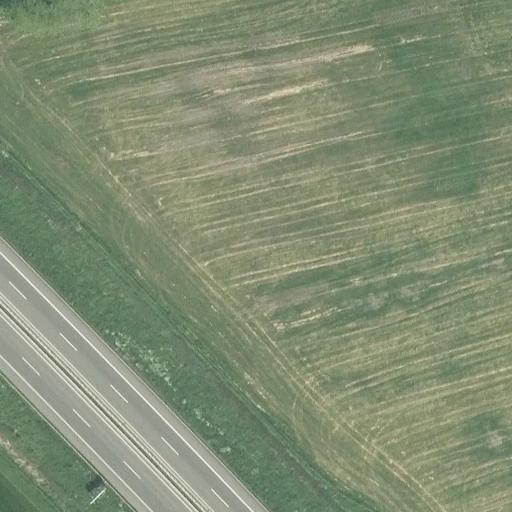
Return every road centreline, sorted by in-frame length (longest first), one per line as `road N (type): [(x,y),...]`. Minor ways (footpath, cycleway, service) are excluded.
road 1 (motorway): [(228,511),(0,277)]
road 2 (motorway): [(0,339),(169,511)]
